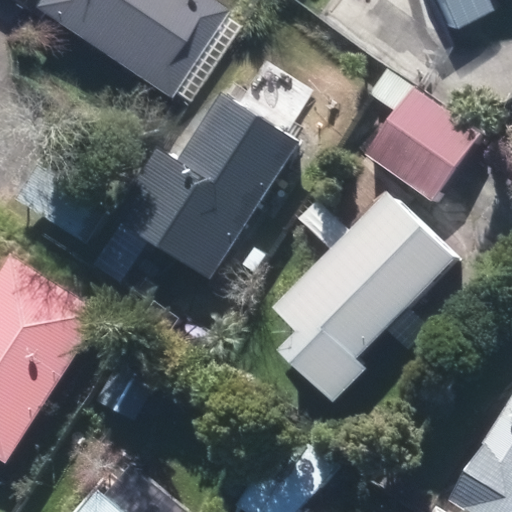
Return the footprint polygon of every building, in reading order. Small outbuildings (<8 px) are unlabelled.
[(27,0),(169,93),(228,3),(223,0),(27,0)] [(476,0),(438,0),(444,14),(476,0)] [(385,152),(448,198),(497,132),(434,87),(385,152)] [(134,216),(232,278),(320,141),(243,92),(202,157),(181,143),(134,216)] [(304,351),(353,400),(387,367),(376,356),(475,257),(412,194),(298,308),(323,332),(304,351)] [(0,306),(0,446),(26,463),(123,309),(35,253),(0,306)] [(384,402),(409,419),(426,394),(400,377),(384,402)] [(511,511),(511,429),(469,497),(494,511),(511,511)] [(253,505),(263,511),(309,511),(351,464),(303,432),(253,505)] [(148,511),(120,488),(99,511),(148,511)]
